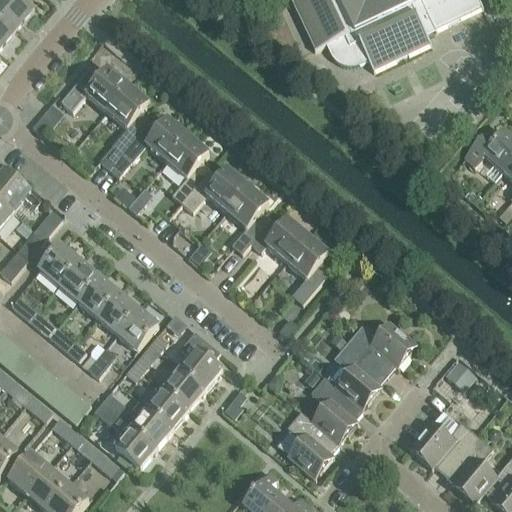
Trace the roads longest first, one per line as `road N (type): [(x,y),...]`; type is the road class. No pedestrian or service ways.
road 1 (residential): [(284,356),(0,122)]
road 2 (residential): [(0,119),(94,0)]
